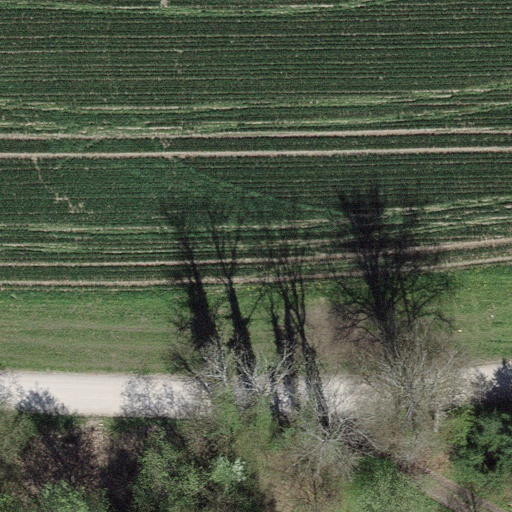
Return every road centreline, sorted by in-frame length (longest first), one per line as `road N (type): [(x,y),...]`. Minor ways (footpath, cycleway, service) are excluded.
road 1 (track): [(511,377),(303,400),(0,388)]
road 2 (track): [(303,400),(490,511)]
